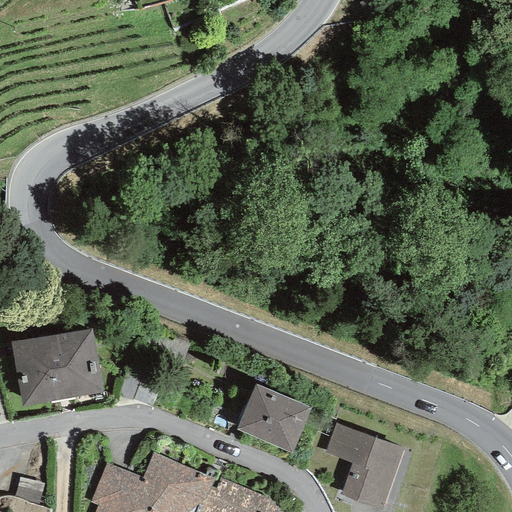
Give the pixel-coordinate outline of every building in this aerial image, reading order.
[(431,8),(401,21),(407,36),(438,23),(431,8)] [(11,342),(23,407),(103,392),(91,329),(11,342)] [(255,384),(236,430),(291,454),(310,408),(255,384)] [(381,510),(403,448),(335,423),(325,452),(352,464),(340,495),(381,510)] [(98,505),(95,511),(188,511),(202,502),(198,511),(277,511),(274,507),(269,501),(220,478),(216,488),(210,486),(214,480),(153,454),(143,477),(106,464),(90,501),(98,505)] [(40,497),(43,480),(21,476),(18,493),(40,497)]
